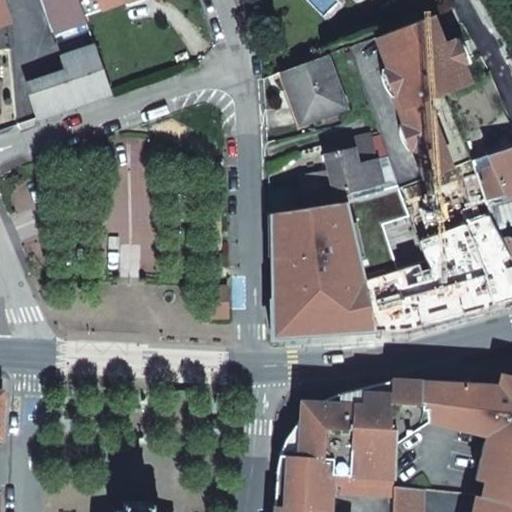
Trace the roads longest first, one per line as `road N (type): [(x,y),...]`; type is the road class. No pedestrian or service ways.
road 1 (residential): [(254,368),(246,88),(234,70)]
road 2 (primary): [(254,368),(389,361),(511,328)]
road 3 (residential): [(234,70),(0,151)]
road 4 (primary): [(33,356),(254,368)]
road 5 (residential): [(33,356),(30,511)]
road 6 (tertiary): [(252,511),(254,368)]
